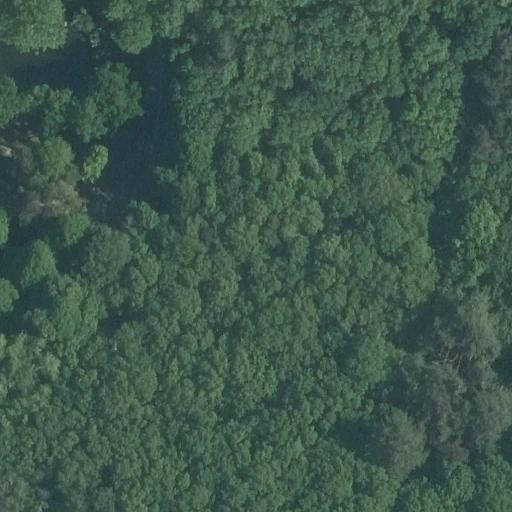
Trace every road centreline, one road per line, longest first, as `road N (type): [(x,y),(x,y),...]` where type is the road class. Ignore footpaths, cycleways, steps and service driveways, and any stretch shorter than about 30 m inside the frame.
road 1 (secondary): [(0,356),(116,225),(138,183),(158,113),(159,44)]
road 2 (residential): [(0,301),(92,196),(159,44)]
